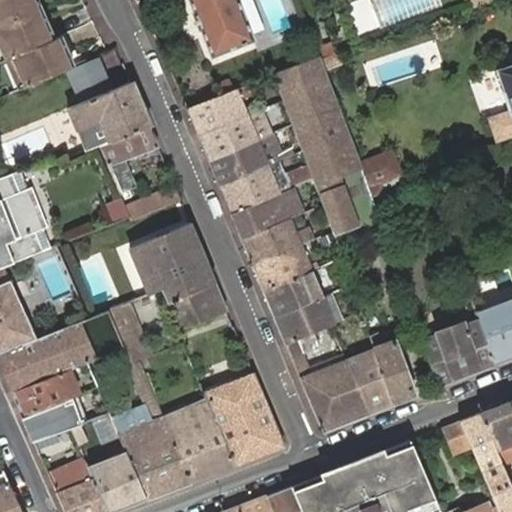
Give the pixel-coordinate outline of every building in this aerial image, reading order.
[(0,0),(0,26),(40,8),(36,0),(0,0)] [(229,0),(180,0),(205,60),(247,44),(229,0)] [(53,37),(40,8),(0,26),(0,60),(7,57),(53,37)] [(73,65),(59,34),(53,37),(7,57),(20,88),(66,69),(73,65)] [(66,69),(80,101),(112,89),(98,55),(73,65),(66,69)] [(320,58),(320,56),(274,73),(283,98),(292,125),(301,150),(311,179),(320,205),(330,232),(337,252),(381,234),(368,195),(356,160),(338,109),(333,93),(328,79),(320,58)] [(511,63),(495,69),(501,89),(499,90),(505,111),(488,118),(496,139),(511,133),(511,63)] [(84,149),(98,144),(108,140),(148,124),(130,82),(112,89),(80,101),(67,106),(74,124),(84,149)] [(246,113),(235,88),(186,107),(197,134),(246,113)] [(208,161),(257,140),(246,113),(197,134),(208,161)] [(107,166),(109,171),(121,199),(139,190),(126,159),(157,145),(148,124),(108,140),(98,144),(104,159),(107,166)] [(272,133),(257,140),(208,161),(218,185),(267,165),(282,158),(272,133)] [(390,148),(356,160),(368,195),(378,191),(376,183),(399,174),(390,148)] [(230,213),(279,193),(267,165),(218,185),(230,213)] [(6,176),(0,178),(0,268),(4,267),(36,253),(29,234),(42,229),(26,188),(12,194),(6,176)] [(132,200),(138,216),(179,198),(173,183),(132,200)] [(240,239),(289,218),(300,214),(289,188),(279,193),(230,213),(240,239)] [(125,208),(129,219),(138,216),(132,200),(123,204),(125,208)] [(251,266),(300,245),(289,218),(240,239),(251,266)] [(227,311),(193,222),(129,246),(153,309),(167,304),(177,330),(227,311)] [(262,291),(311,270),(300,245),(251,266),(262,291)] [(0,353),(36,339),(4,267),(0,268),(0,353)] [(273,316),(321,296),(311,270),(262,291),(273,316)] [(511,295),(472,310),(476,320),(476,321),(491,363),(511,355),(511,295)] [(312,331),(332,322),(321,296),(273,316),(284,343),(312,331)] [(120,306),(107,311),(122,347),(134,342),(120,306)] [(122,347),(107,311),(72,325),(0,353),(0,366),(11,390),(66,369),(85,361),(121,347),(122,347)] [(421,330),(416,332),(435,385),(491,363),(476,321),(461,327),(459,322),(434,332),(435,337),(425,341),(421,330)] [(319,430),(363,412),(345,359),(310,372),(302,353),(317,346),(312,331),(284,343),(319,430)] [(390,402),(411,394),(392,342),(378,346),(375,338),(368,341),(371,349),(390,402)] [(363,412),(390,402),(371,349),(345,359),(363,412)] [(145,500),(189,482),(161,415),(139,361),(128,365),(145,406),(110,419),(117,433),(124,451),(145,500)] [(11,390),(21,415),(70,396),(76,394),(66,369),(11,390)] [(283,445),(252,371),(214,388),(211,379),(199,385),(204,398),(233,465),(283,445)] [(32,439),(108,412),(104,404),(73,415),(68,404),(72,403),(70,396),(21,415),(32,439)] [(189,482),(233,465),(204,398),(161,415),(189,482)] [(511,459),(511,415),(505,402),(478,412),(501,464),(511,459)] [(499,511),(511,511),(511,488),(501,464),(478,412),(459,419),(470,444),(496,505),(499,511)] [(470,444),(459,419),(442,426),(453,451),(470,444)] [(437,511),(407,439),(370,454),(394,511),(437,511)] [(105,511),(113,511),(145,500),(124,451),(87,466),(105,511)] [(394,511),(370,454),(350,462),(372,511),(394,511)] [(64,511),(105,511),(87,466),(84,460),(48,475),(64,511)] [(372,511),(350,462),(315,476),(330,511),(372,511)] [(0,511),(21,511),(3,470),(0,471),(0,511)] [(330,511),(315,476),(288,486),(299,511),(330,511)] [(299,511),(288,486),(266,495),(273,511),(299,511)] [(273,511),(266,495),(237,506),(240,511),(273,511)]
